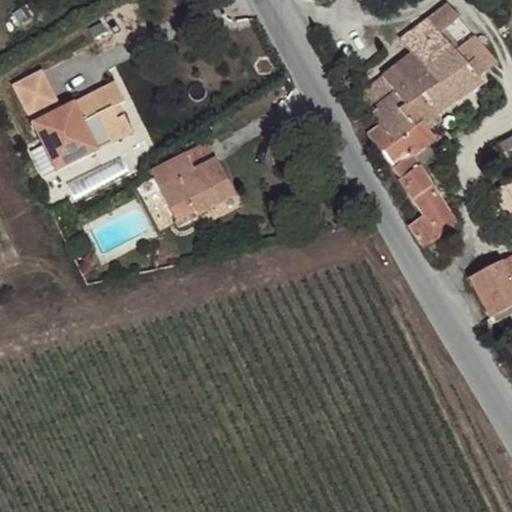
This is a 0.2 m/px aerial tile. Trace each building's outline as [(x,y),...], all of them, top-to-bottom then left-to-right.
[(457,17),(447,6),(426,20),(399,41),(409,55),(424,74),(454,52),(439,35),(457,17)] [(473,34),(454,52),(466,65),(474,60),(480,67),(494,56),(473,34)] [(466,65),(454,52),(424,74),(409,55),(382,77),(365,89),(379,103),(367,111),(377,126),(397,111),(396,109),(406,101),(424,125),(481,83),(479,79),(485,73),(480,67),(474,60),(466,65)] [(126,101),(116,81),(61,109),(41,67),(12,82),(52,163),(73,153),(76,160),(134,132),(126,115),(119,119),(113,108),(120,104),(126,101)] [(407,226),(422,249),(429,244),(432,242),(457,226),(418,166),(434,156),(426,145),(434,139),(424,125),(406,101),(396,109),(397,111),(377,126),(365,135),(392,170),(400,181),(422,216),(407,226)] [(119,119),(126,115),(120,104),(113,108),(119,119)] [(511,161),(511,138),(500,145),(494,149),(498,158),(504,155),(509,162),(509,163),(511,161)] [(236,197),(209,142),(151,172),(180,228),(197,218),(197,216),(236,197)] [(504,227),(511,222),(511,182),(487,196),(491,203),(499,219),(504,227)] [(492,222),(499,219),(491,203),(485,206),(492,222)] [(71,204),(52,213),(59,228),(77,218),(71,204)] [(483,291),(498,314),(511,306),(511,255),(469,278),(483,291)] [(488,318),(498,314),(483,291),(469,278),(468,278),(488,318)]
